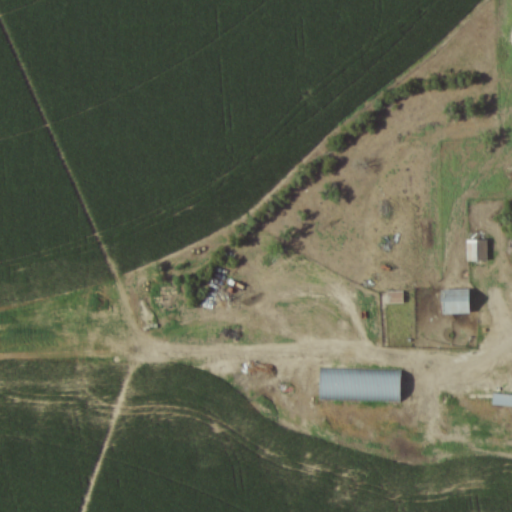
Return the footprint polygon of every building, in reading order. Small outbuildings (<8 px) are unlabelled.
[(464,241),(464,262),(484,262),(484,241),(464,241)] [(434,291),(434,316),(466,316),(466,291),(434,291)] [(383,305),(399,305),(399,294),(383,294),(383,305)] [(397,402),(397,371),(314,370),(314,402),(397,402)] [(511,406),(511,396),(490,395),(490,405),(511,406)]
